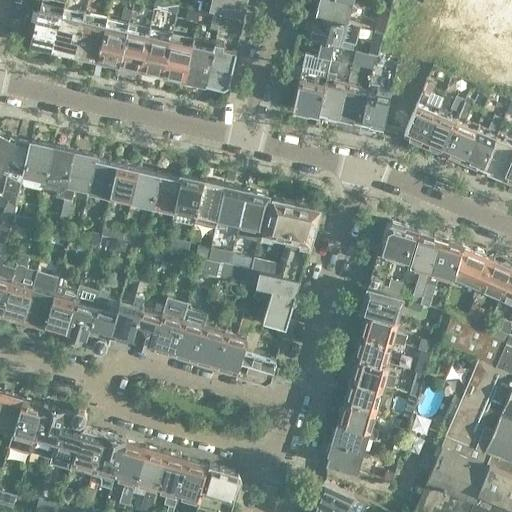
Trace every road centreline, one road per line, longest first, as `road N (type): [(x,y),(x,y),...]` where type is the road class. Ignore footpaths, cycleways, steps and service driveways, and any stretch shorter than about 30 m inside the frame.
road 1 (residential): [(238,135),(0,89)]
road 2 (residential): [(291,402),(367,172)]
road 3 (residential): [(106,380),(121,414),(274,463)]
road 4 (residential): [(291,402),(149,363),(123,366),(106,380)]
road 5 (residential): [(511,228),(367,172)]
road 6 (residential): [(238,135),(276,0)]
road 7 (residential): [(367,172),(238,135)]
